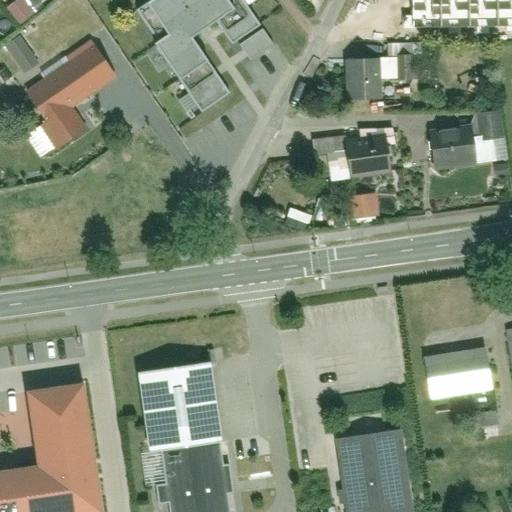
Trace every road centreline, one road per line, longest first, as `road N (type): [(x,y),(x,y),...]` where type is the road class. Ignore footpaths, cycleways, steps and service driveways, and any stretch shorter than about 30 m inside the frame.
road 1 (residential): [(338,0),(227,209),(221,278)]
road 2 (tertiary): [(255,274),(511,240)]
road 3 (residential): [(255,274),(287,511)]
road 4 (tertiary): [(0,309),(221,278)]
